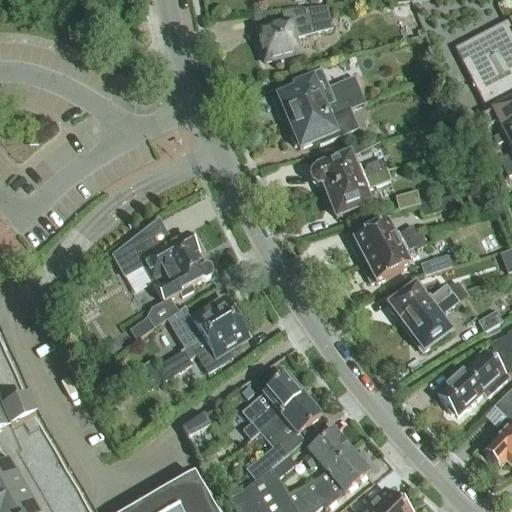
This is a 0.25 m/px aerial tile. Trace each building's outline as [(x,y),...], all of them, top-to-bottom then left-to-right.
[(404,6),(393,9),(395,20),(407,18),(404,6)] [(256,37),(265,68),(298,59),(294,42),(330,34),(324,10),(280,15),(281,18),(284,30),(256,37)] [(493,141),(495,145),(511,135),(511,21),(454,52),(488,116),(482,119),(488,130),(497,125),(503,136),(493,141)] [(366,108),(354,80),(341,86),(350,108),(337,114),(335,109),(289,128),(300,154),(335,140),(336,143),(358,134),(350,115),(366,108)] [(289,128),(335,109),(337,114),(350,108),(341,86),(327,92),(329,97),(319,101),(312,84),(295,91),(297,94),(278,102),(289,128)] [(511,135),(495,145),(497,149),(507,144),(511,154),(511,135)] [(497,163),(502,172),(509,168),(504,159),(497,163)] [(323,191),(326,198),(385,174),(381,164),(367,170),(365,175),(361,176),(359,171),(354,173),(348,160),(316,174),(314,175),(313,176),(312,177),(311,179),(311,181),(311,184),(311,185),(312,187),(313,188),(315,190),(316,191),(318,191),(319,192),(320,192),(323,191)] [(507,181),(511,178),(511,173),(509,168),(502,172),(507,181)] [(385,174),(326,198),(336,223),(368,210),(363,197),(368,195),(368,194),(390,185),(385,174)] [(413,195),(392,200),(395,214),(417,209),(413,195)] [(452,200),(418,209),(420,220),(455,211),(452,200)] [(360,269),(415,240),(417,239),(412,230),(397,238),(397,237),(392,239),(387,229),(349,248),(360,269)] [(163,309),(179,300),(181,303),(194,296),(191,290),(201,284),(205,285),(209,283),(211,278),(208,274),(204,273),(197,259),(186,240),(171,248),(169,246),(155,254),(156,255),(153,257),(141,237),(112,259),(123,278),(141,269),(163,309)] [(364,268),(368,277),(365,278),(371,289),(374,287),(375,290),(409,271),(402,258),(415,251),(416,254),(427,248),(422,239),(418,240),(416,240),(364,268)] [(500,273),(511,269),(511,255),(496,260),(500,273)] [(445,259),(417,268),(421,281),(449,272),(445,259)] [(458,288),(446,292),(452,300),(464,296),(458,288)] [(390,312),(407,334),(452,300),(446,292),(431,303),(429,300),(424,304),(412,289),(404,296),(404,301),(390,312)] [(464,296),(452,300),(458,308),(468,301),(464,296)] [(438,347),(444,347),(451,341),(441,327),(446,323),(444,319),(458,308),(452,300),(407,334),(425,357),(438,347)] [(185,355),(235,324),(223,304),(204,315),(203,314),(190,322),(192,326),(174,337),(185,355)] [(192,326),(190,322),(184,312),(167,325),(174,337),(192,326)] [(501,328),(500,326),(495,317),(494,315),(477,325),(484,337),(501,328)] [(150,323),(131,335),(138,346),(157,334),(150,323)] [(232,364),(227,356),(247,344),(235,324),(185,355),(158,372),(144,382),(153,395),(167,387),(194,370),(190,363),(196,360),(208,379),(220,372),(232,364)] [(509,338),(488,348),(493,359),(505,353),(511,360),(511,340),(511,341),(509,338)] [(0,511),(84,511),(35,427),(26,408),(0,350),(0,511)] [(487,403),(506,385),(486,362),(475,372),(473,370),(439,400),(459,422),(484,399),(487,403)] [(242,415),(252,427),(243,435),(251,445),(260,437),(303,401),(285,380),(242,415)] [(511,394),(494,413),(505,424),(511,416),(511,394)] [(320,421),(303,401),(260,437),(274,454),(249,475),(258,486),(271,475),(289,461),(304,449),(297,440),(320,421)] [(511,416),(505,424),(510,430),(485,455),(501,471),(506,466),(511,471),(511,416)] [(182,434),(190,447),(212,434),(203,419),(182,434)] [(220,447),(212,434),(190,447),(198,460),(220,447)] [(317,467),(326,477),(350,457),(331,436),(301,462),(310,473),(317,467)] [(328,511),(368,477),(350,457),(326,477),(314,488),(288,503),(278,486),(271,475),(258,486),(254,489),(245,496),(229,506),(233,511),(328,511)] [(271,475),(278,486),(296,470),(289,461),(271,475)] [(213,511),(194,479),(138,511),(213,511)] [(235,487),(228,492),(233,500),(240,495),(235,487)] [(399,511),(384,496),(367,511),(366,511),(365,511),(363,511),(399,511)]
